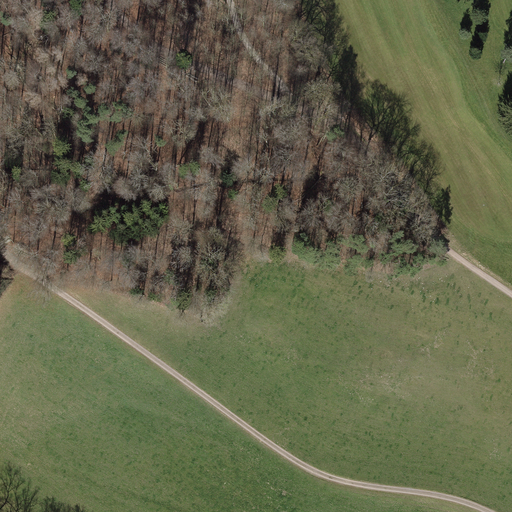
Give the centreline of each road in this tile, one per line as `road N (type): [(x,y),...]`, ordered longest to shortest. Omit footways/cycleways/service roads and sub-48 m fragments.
road 1 (track): [(485,511),(457,499),(336,481),(303,466),(0,248)]
road 2 (track): [(511,297),(451,254),(396,175),(303,107)]
road 3 (track): [(303,107),(143,37),(110,0)]
road 4 (track): [(303,107),(251,49),(229,0)]
